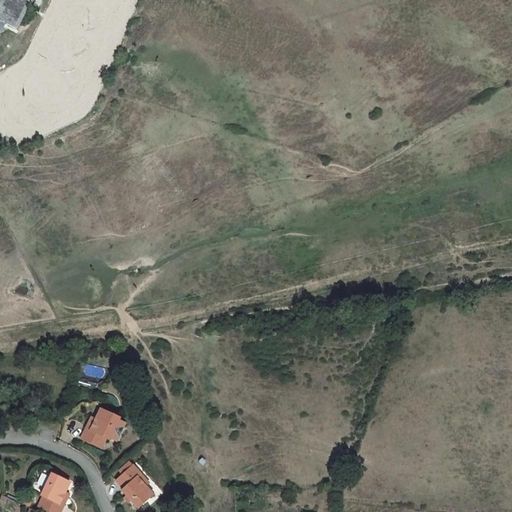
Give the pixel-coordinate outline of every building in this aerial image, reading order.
[(0,0),(0,19),(21,29),(33,0),(0,0)] [(116,422),(117,420),(98,411),(93,421),(88,432),(85,430),(79,441),(100,450),(105,440),(107,441),(108,439),(115,443),(123,425),(116,422)] [(85,430),(88,432),(93,421),(90,419),(85,430)] [(140,475),(133,467),(117,481),(123,489),(121,491),(136,509),(152,495),(137,478),(140,475)] [(63,493),(68,483),(48,475),(39,496),(41,497),(37,506),(51,511),(58,511),(62,506),(58,504),(63,493)] [(63,493),(58,504),(62,506),(67,495),(63,493)]
